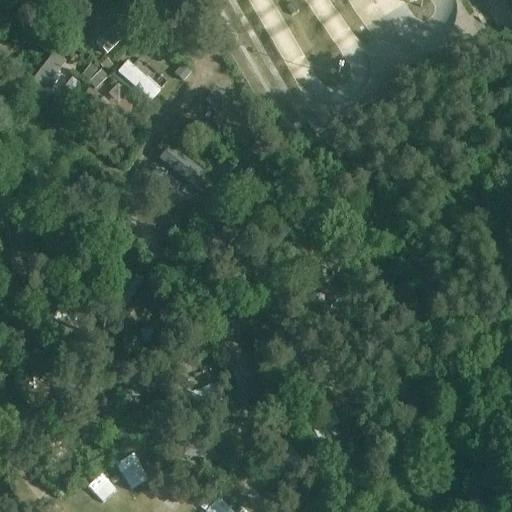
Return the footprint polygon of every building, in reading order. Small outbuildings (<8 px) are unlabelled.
[(108,56),(116,46),(106,37),(98,47),(108,56)] [(151,106),(163,94),(137,69),(125,80),(151,106)] [(157,172),(194,188),(200,174),(163,158),(157,172)] [(130,486),(148,483),(142,451),(124,454),(130,486)] [(86,483),(93,502),(115,494),(108,475),(86,483)] [(155,511),(177,511),(183,502),(167,492),(155,511)] [(218,511),(209,502),(198,511),(218,511)]
